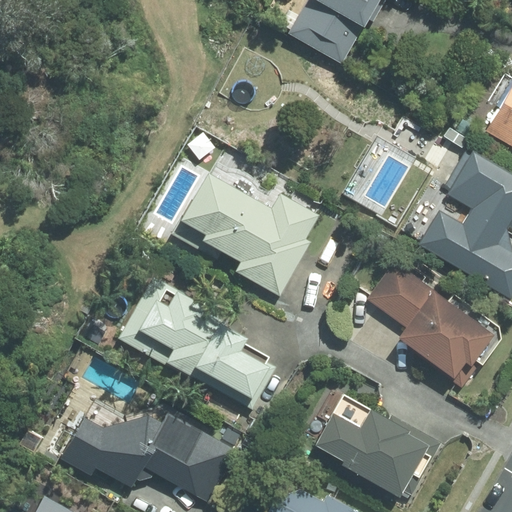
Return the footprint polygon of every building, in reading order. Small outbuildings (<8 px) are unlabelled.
[(305,0),(287,32),(342,63),(363,26),(365,28),(371,18),(373,20),(384,0),(305,0)] [(511,146),(511,85),(485,130),(511,146)] [(511,171),(474,149),(471,153),(466,150),(446,184),(452,187),(447,194),(472,209),(464,223),(439,209),(419,245),(511,299),(511,298),(511,250),(499,243),(509,226),(511,228),(511,171)] [(278,296),(309,243),(304,240),(318,215),(279,193),(270,209),(209,173),(188,210),(185,208),(170,234),(215,259),(219,251),(240,263),(236,272),(278,296)] [(381,251),(388,240),(379,234),(372,247),(381,251)] [(496,338),(395,264),(369,300),(409,329),(401,341),(424,358),(422,361),(462,390),(480,365),(478,363),(496,338)] [(155,277),(119,341),(253,415),(279,368),(268,362),(269,360),(241,343),(242,341),(223,331),(226,325),(205,314),(209,307),(155,277)] [(441,445),(390,416),(387,419),(344,395),(315,447),(344,463),(342,465),(402,499),(405,493),(412,497),(441,445)] [(141,464),(204,500),(226,461),(195,443),(202,431),(166,411),(161,421),(147,413),(101,425),(83,415),(64,448),(129,485),(141,464)] [(300,463),(320,474),(325,465),(305,453),(300,463)] [(324,501),(303,489),(278,497),(268,511),(362,511),(329,493),(324,501)]
